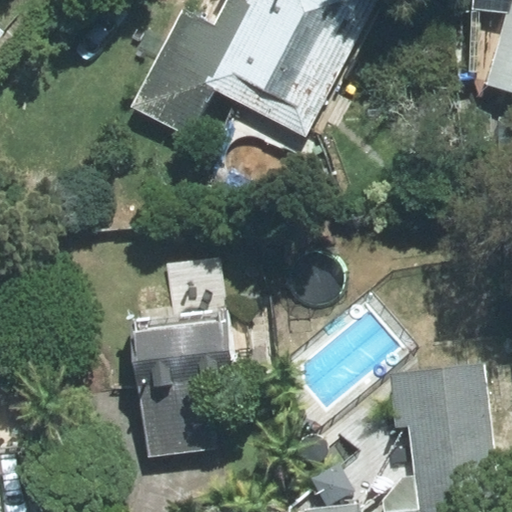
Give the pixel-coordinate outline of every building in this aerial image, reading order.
[(310,137),(380,0),(232,0),(221,23),(187,6),(135,107),(194,138),(219,89),(310,137)] [(511,90),(511,6),(489,84),(511,90)] [(150,456),(219,449),(211,381),(239,377),(232,322),(137,332),(150,456)] [(504,511),(488,363),(392,373),(398,428),(409,427),(418,510),(401,511),(361,511),(361,503),(308,510),(307,511),(504,511)] [(281,511),(280,502),(200,509),(200,511),(281,511)]
